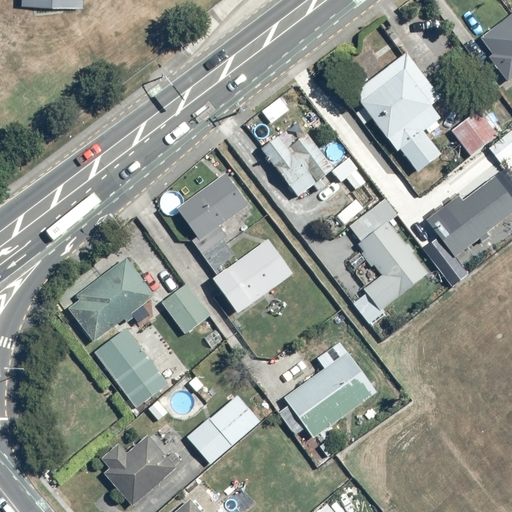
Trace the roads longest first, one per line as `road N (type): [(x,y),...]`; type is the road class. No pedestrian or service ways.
road 1 (secondary): [(107,156),(317,0)]
road 2 (secondary): [(107,156),(25,282),(0,352)]
road 3 (secondary): [(0,238),(107,156)]
